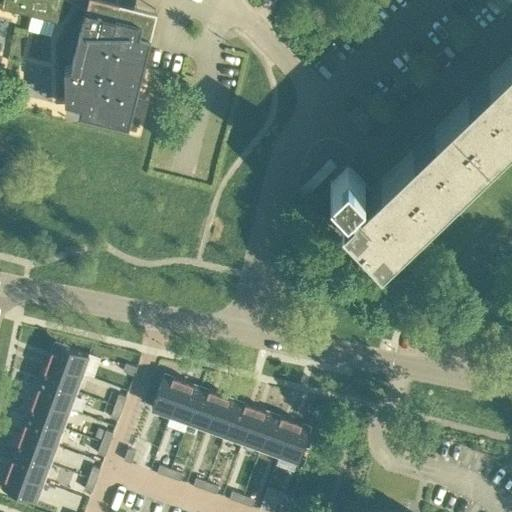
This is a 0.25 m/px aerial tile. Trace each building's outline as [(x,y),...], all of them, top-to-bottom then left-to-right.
[(1,0),(1,4),(59,19),(63,0),(74,0),(86,6),(71,64),(64,66),(64,98),(82,103),(80,111),(128,123),(150,34),(156,8),(122,0),(1,0)] [(0,7),(0,47),(6,49),(10,8),(0,7)] [(381,255),(511,129),(511,51),(370,187),(347,163),(334,175),(329,180),(333,183),(316,199),(333,217),(341,213),(372,245),(381,255)] [(55,341),(48,360),(81,372),(87,353),(55,341)] [(48,360),(42,378),(74,390),(81,372),(48,360)] [(125,362),(123,370),(134,374),(137,367),(125,362)] [(164,374),(152,406),(170,413),(182,380),(164,374)] [(42,378),(35,396),(67,408),(74,390),(42,378)] [(182,380),(170,413),(188,419),(200,387),(182,380)] [(200,387),(188,419),(206,426),(218,393),(200,387)] [(118,393),(114,404),(122,407),(126,396),(118,393)] [(218,393),(206,426),(224,433),(236,400),(218,393)] [(35,396),(28,414),(61,426),(67,408),(35,396)] [(236,400),(224,433),(242,439),(254,407),(236,400)] [(114,404),(110,416),(118,419),(122,407),(114,404)] [(254,407),(242,439),(260,446),(272,413),(254,407)] [(272,413),(260,446),(278,452),(290,420),(272,413)] [(28,414),(22,432),(54,444),(61,426),(28,414)] [(290,420),(278,452),(297,459),(308,427),(290,420)] [(105,429),(101,440),(109,443),(113,432),(105,429)] [(22,432),(15,450),(48,462),(54,444),(22,432)] [(101,440),(97,452),(105,455),(109,443),(101,440)] [(127,448),(123,459),(130,462),(135,451),(127,448)] [(15,450),(9,468),(41,480),(48,462),(15,450)] [(159,464),(156,472),(167,476),(170,468),(159,464)] [(92,465),(88,477),(96,479),(100,468),(92,465)] [(9,468),(2,486),(34,498),(41,480),(9,468)] [(170,468),(167,476),(179,480),(182,472),(170,468)] [(88,477),(84,488),(91,491),(96,479),(88,477)] [(195,477),(192,485),(203,489),(206,481),(195,477)] [(206,481),(203,489),(215,493),(218,485),(206,481)] [(231,490),(228,498),(240,502),(242,494),(231,490)] [(242,494),(240,502),(251,506),(254,499),(242,494)]
